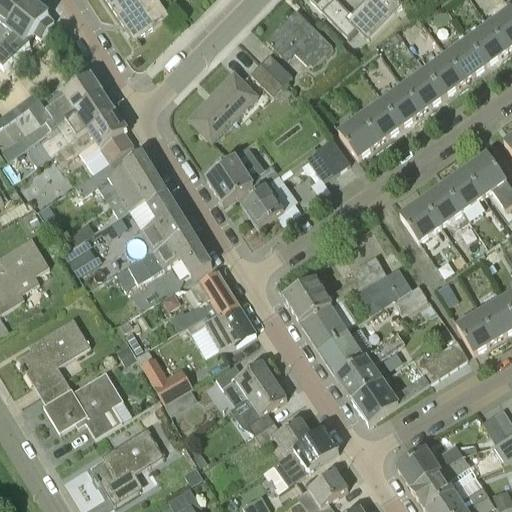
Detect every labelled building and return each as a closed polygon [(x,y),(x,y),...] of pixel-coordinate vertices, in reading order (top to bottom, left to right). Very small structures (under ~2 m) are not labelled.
[(0,0),(0,41),(8,34),(31,5),(23,0),(0,0)] [(141,0),(103,0),(134,46),(170,21),(156,0),(149,0),(144,4),(141,0)] [(337,0),(313,0),(309,4),(322,16),(324,14),(329,18),(326,21),(347,42),(356,32),(367,43),(393,18),(379,4),(378,4),(368,15),(360,8),(351,18),(335,2),(337,0)] [(374,0),(378,4),(379,4),(393,18),(402,8),(394,0),(374,0)] [(412,0),(413,12),(428,12),(428,0),(412,0)] [(0,41),(0,71),(3,74),(30,49),(27,47),(34,39),(40,43),(54,27),(49,20),(31,5),(8,34),(0,41)] [(490,30),(509,56),(511,53),(511,15),(511,14),(490,30)] [(313,72),(332,52),(296,16),(267,46),(287,67),(295,59),(308,72),(310,69),(313,72)] [(468,45),(487,71),(509,56),(490,30),(468,45)] [(402,43),(398,38),(391,43),(395,49),(402,43)] [(447,61),(466,87),(487,71),(468,45),(447,61)] [(260,69),(283,92),(292,82),(270,59),(260,69)] [(425,76),(444,102),(466,87),(447,61),(425,76)] [(274,101),(283,92),(260,69),(251,79),(274,101)] [(404,91),(423,117),(444,102),(425,76),(404,91)] [(189,125),(212,148),(258,102),(234,79),(189,125)] [(8,167),(46,139),(62,126),(103,98),(90,80),(45,111),(52,122),(2,157),(8,167)] [(383,107),(401,133),(423,117),(404,91),(383,107)] [(12,112),(0,120),(0,125),(3,130),(17,120),(26,115),(28,113),(41,104),(42,104),(36,95),(20,107),(12,112)] [(41,149),(46,156),(50,162),(53,159),(73,144),(115,116),(103,98),(62,126),(46,139),(49,143),(41,149)] [(361,122),(380,148),(401,133),(383,107),(361,122)] [(95,178),(109,169),(134,152),(124,137),(127,135),(115,116),(73,144),(53,159),(61,171),(80,157),(95,178)] [(361,122),(340,138),(358,164),(380,148),(361,122)] [(317,154),(335,181),(351,169),(332,143),(317,154)] [(257,198),(270,189),(280,182),(271,170),(265,175),(249,153),(206,185),(224,211),(254,192),(257,198)] [(324,188),(335,181),(317,154),(306,162),(306,163),(321,184),(324,188)] [(145,206),(145,207),(165,194),(143,159),(107,181),(102,174),(75,193),(82,203),(109,185),(129,217),(145,206)] [(506,215),(511,210),(511,195),(488,161),(466,176),(485,202),(493,197),(506,215)] [(306,163),(280,182),(281,184),(282,185),(282,186),(301,172),(307,180),(310,180),(316,188),(321,184),(306,163)] [(463,218),(485,202),(466,176),(445,191),(463,218)] [(270,189),(257,198),(241,210),(259,236),(284,217),(275,204),(279,201),(270,189)] [(442,233),(463,218),(445,191),(423,207),(442,233)] [(152,258),(190,235),(165,194),(145,207),(157,225),(140,237),(152,258)] [(420,248),(442,233),(423,207),(401,222),(420,248)] [(294,210),(284,217),(285,217),(290,225),(300,218),(294,210)] [(36,218),(28,223),(32,230),(40,226),(36,218)] [(85,244),(79,235),(62,246),(68,255),(85,244)] [(138,290),(180,264),(192,284),(212,271),(190,235),(152,258),(128,272),(138,290)] [(0,320),(25,305),(21,300),(38,289),(34,282),(49,272),(32,244),(0,264),(0,320)] [(90,253),(69,266),(79,281),(99,267),(90,253)] [(284,303),(301,330),(332,312),(354,299),(387,281),(376,262),(353,275),(358,284),(327,303),(315,285),(284,303)] [(370,322),(393,307),(413,295),(399,274),(387,281),(354,299),(370,322)] [(214,330),(242,315),(219,278),(185,297),(195,314),(184,320),(190,331),(197,327),(197,328),(209,321),(214,330)] [(458,304),(449,288),(437,294),(447,311),(458,304)] [(413,295),(393,307),(402,319),(427,304),(420,291),(413,295)] [(511,298),(503,304),(511,318),(511,298)] [(480,317),(497,345),(511,336),(511,318),(503,304),(480,317)] [(426,323),(436,317),(431,309),(421,315),(426,323)] [(301,330),(318,356),(348,336),(332,312),(301,330)] [(231,346),(236,353),(257,339),(242,315),(214,330),(209,321),(197,328),(199,332),(188,338),(189,341),(181,344),(193,366),(211,355),(212,357),(231,346)] [(480,317),(458,331),(474,358),(497,345),(480,317)] [(41,401),(66,385),(58,372),(90,352),(73,325),(37,347),(39,351),(18,364),(23,372),(21,373),(24,379),(26,377),(41,401)] [(128,325),(121,329),(119,330),(124,338),(133,333),(131,330),(128,325)] [(126,340),(137,358),(143,354),(132,336),(126,340)] [(365,363),(365,362),(348,336),(318,356),(335,382),(365,363)] [(335,382),(352,407),(383,386),(373,371),(377,369),(405,349),(399,341),(365,363),(335,382)] [(383,386),(352,407),(369,431),(431,389),(468,365),(456,346),(428,362),(425,358),(414,364),(424,381),(404,394),(395,402),(383,386)] [(129,349),(117,356),(125,371),(138,365),(129,349)] [(143,371),(155,391),(153,392),(165,411),(193,393),(182,374),(167,384),(154,364),(149,354),(137,361),(143,371)] [(247,404),(247,405),(275,386),(262,368),(243,381),(236,371),(216,384),(235,413),(247,404)] [(84,424),(86,429),(96,445),(121,429),(112,414),(123,406),(106,378),(73,398),(66,385),(41,401),(47,411),(44,412),(60,439),(84,424)] [(254,442),(275,428),(268,418),(287,404),(275,386),(247,405),(253,412),(250,415),(247,427),(249,429),(247,431),(254,442)] [(175,406),(165,412),(171,423),(182,416),(175,406)] [(496,450),(511,442),(511,428),(504,415),(483,429),(496,450)] [(274,443),(287,462),(314,444),(301,425),(281,438),(275,428),(254,442),(261,452),(274,443)] [(114,511),(143,493),(136,480),(164,462),(147,435),(110,457),(113,461),(92,474),(97,481),(94,483),(98,489),(100,487),(114,511)] [(273,471),(289,492),(339,458),(325,436),(314,444),(287,462),(273,471)] [(506,470),(511,469),(511,468),(511,442),(496,450),(494,452),(506,470)] [(474,451),(456,452),(462,461),(478,456),(474,451)] [(412,495),(462,461),(456,452),(434,467),(427,456),(399,475),(412,495)] [(422,511),(432,511),(454,496),(449,487),(470,472),(462,461),(412,495),(411,495),(422,511)] [(184,480),(191,492),(203,484),(196,472),(184,480)] [(331,511),(329,508),(348,495),(336,476),(298,502),(304,511),(331,511)] [(432,511),(474,511),(489,502),(482,492),(461,506),(454,496),(432,511)] [(200,511),(190,494),(169,506),(171,511),(200,511)] [(511,505),(508,495),(494,500),(498,511),(507,511),(511,510),(511,505)] [(267,511),(262,501),(242,511),(267,511)] [(474,511),(494,511),(489,502),(474,511)]
